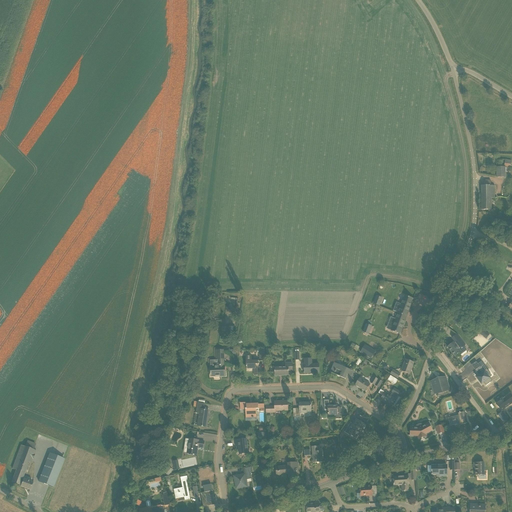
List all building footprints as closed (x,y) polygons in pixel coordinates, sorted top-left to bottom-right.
[(505,167),(496,167),(496,177),(505,177),(505,167)] [(495,198),(495,186),(491,186),(491,180),(482,180),(482,210),(491,210),(491,198),(495,198)] [(373,304),(376,305),(380,306),(382,301),(377,299),(378,296),(376,296),(373,304)] [(404,296),(398,313),(407,317),(413,299),(404,296)] [(230,304),(226,308),(233,314),(237,311),(230,304)] [(400,334),(407,317),(398,313),(391,331),(400,334)] [(369,329),(371,325),(368,325),(366,324),(364,328),(363,332),(369,335),(371,329),(369,329)] [(489,334),(481,329),(478,333),(486,339),(489,334)] [(453,343),(448,347),(455,357),(459,353),(460,355),(467,350),(464,346),(465,345),(460,338),(455,342),(454,343),(453,343)] [(360,352),(371,358),(375,352),(365,345),(360,352)] [(224,350),(219,350),(216,351),(216,360),(210,360),(211,373),(210,373),(210,374),(211,374),(211,376),(225,376),(225,366),(224,366),(223,360),(224,360),(224,350)] [(259,364),(259,361),(252,361),(252,356),(246,356),(246,361),(246,369),(254,369),(254,376),(258,376),(258,368),(256,368),(256,364),(259,364)] [(319,364),(312,364),(312,359),(304,359),(304,371),(304,373),(311,373),(311,372),(319,371),(319,364)] [(401,371),(409,374),(410,374),(409,374),(412,367),(414,363),(406,359),(401,371)] [(293,371),(292,362),(285,363),(285,364),(285,367),(274,368),(275,376),(289,375),(289,371),(293,371)] [(474,362),(472,363),(476,369),(473,372),(475,375),(476,375),(476,376),(473,378),(479,386),(481,384),(483,386),(490,382),(483,372),(485,371),(479,362),(475,365),(474,362)] [(345,379),(349,370),(338,365),(337,367),(333,365),(330,372),(345,379)] [(391,374),(398,378),(400,375),(393,370),(391,374)] [(360,378),(355,385),(356,386),(357,385),(362,389),(366,391),(370,384),(360,378)] [(438,379),(431,382),(434,393),(442,392),(449,389),(446,378),(438,379)] [(487,398),(500,390),(498,387),(485,395),(487,398)] [(387,405),(390,406),(395,400),(389,396),(384,393),(380,400),(388,404),(387,405)] [(511,397),(509,394),(496,404),(501,411),(511,403),(511,397)] [(342,419),(341,408),(338,408),(337,406),(329,406),(329,400),(324,400),(324,410),(328,410),(328,416),(336,416),(336,419),(342,419)] [(280,402),(274,402),(275,406),(266,407),(264,407),(264,411),(266,411),(266,413),(275,412),(275,411),(288,410),(287,401),(283,402),(280,402)] [(209,410),(204,410),(205,404),(198,403),(196,413),(200,414),(198,426),(206,427),(209,410)] [(264,404),(258,404),(256,404),(252,404),(246,404),(246,403),(240,403),(240,410),(245,409),(246,418),(256,418),(256,409),(260,409),(261,412),(264,411),(264,413),(264,411),(264,407),(264,404)] [(294,421),(300,420),(300,413),(311,413),(311,403),(299,403),(299,408),(293,408),(293,417),(294,417),(294,421)] [(463,412),(463,409),(457,411),(458,415),(448,418),(450,426),(457,424),(457,423),(460,423),(461,425),(467,423),(464,412),(463,412)] [(502,412),(498,415),(503,423),(508,420),(502,412)] [(353,428),(361,433),(364,429),(365,428),(364,428),(366,425),(356,419),(353,424),(350,422),(344,432),(349,435),(353,428)] [(432,431),(431,428),(432,427),(429,422),(424,424),(423,424),(422,424),(421,424),(420,424),(419,424),(418,424),(417,425),(416,426),(415,426),(415,427),(411,426),(411,436),(418,436),(419,438),(426,436),(425,434),(432,431)] [(188,453),(196,455),(197,447),(203,448),(204,442),(198,441),(198,440),(190,439),(188,453)] [(246,439),(235,440),(236,446),(239,446),(240,454),(248,453),(246,439)] [(21,485),(24,476),(29,462),(31,463),(36,451),(21,445),(12,469),(16,470),(12,482),(20,485),(21,485)] [(313,463),(323,462),(322,451),(320,451),(319,446),(312,446),(312,455),(312,458),(313,458),(313,463)] [(50,454),(40,482),(54,488),(65,459),(50,454)] [(289,476),(294,475),(294,472),(298,472),(298,462),(288,463),(288,466),(276,467),(276,472),(280,472),(280,475),(288,474),(289,476)] [(486,475),(484,475),(484,463),(474,463),(474,468),(476,467),(476,475),(478,475),(478,477),(478,478),(479,479),(480,479),(486,479),(486,475)] [(432,466),(432,475),(438,474),(440,474),(440,476),(447,476),(447,465),(432,466)] [(236,489),(247,487),(246,479),(251,478),(250,472),(252,472),(251,467),(244,468),(245,474),(234,476),(235,481),(236,489)] [(24,476),(21,485),(21,486),(30,490),(33,482),(26,480),(27,477),(24,476)] [(185,500),(190,499),(186,480),(188,480),(187,476),(181,477),(183,488),(174,489),(176,499),(176,498),(184,496),(185,500)] [(408,476),(393,477),(394,486),(401,485),(402,491),(409,491),(408,485),(409,485),(408,476)] [(212,491),(211,484),(203,486),(204,492),(200,493),(203,507),(216,504),(213,491),(212,491)] [(367,486),(360,487),(361,497),(361,498),(369,498),(369,496),(372,496),(372,485),(367,486)] [(163,511),(162,506),(152,508),(151,504),(150,502),(149,501),(147,501),(146,502),(147,505),(146,505),(147,508),(139,509),(139,511),(163,511)] [(306,504),(306,505),(305,505),(304,506),(304,508),(305,509),(306,509),(306,511),(320,511),(323,511),(324,510),(324,508),(322,506),(320,506),(320,503),(319,503),(319,504),(314,504),(314,503),(306,504)]
